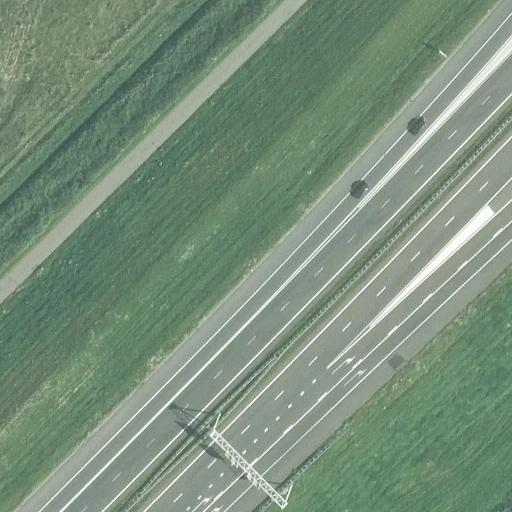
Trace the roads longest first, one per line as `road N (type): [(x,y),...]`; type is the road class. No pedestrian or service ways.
road 1 (unclassified): [(297,0),(0,298)]
road 2 (motorway): [(511,25),(265,326)]
road 3 (motorway): [(511,73),(265,326)]
road 4 (motorway): [(313,363),(511,156)]
road 5 (motorway): [(265,326),(81,511)]
road 6 (motorway): [(313,363),(511,219)]
road 7 (motorway): [(164,511),(313,363)]
